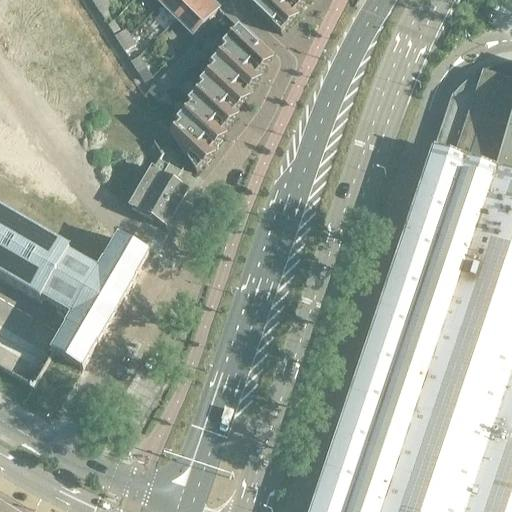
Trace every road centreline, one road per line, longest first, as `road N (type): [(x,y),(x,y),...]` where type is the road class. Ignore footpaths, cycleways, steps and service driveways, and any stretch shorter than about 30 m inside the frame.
road 1 (residential): [(225,0),(291,61),(256,130),(199,200),(55,449)]
road 2 (secondary): [(379,0),(255,300),(189,510)]
road 3 (secondary): [(248,511),(341,231),(432,0)]
road 4 (tertiary): [(189,510),(55,449)]
